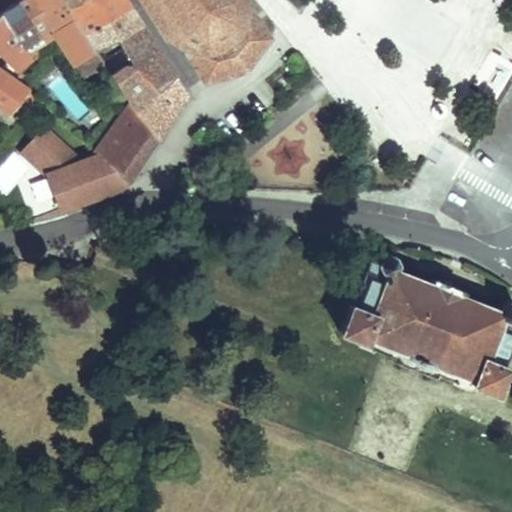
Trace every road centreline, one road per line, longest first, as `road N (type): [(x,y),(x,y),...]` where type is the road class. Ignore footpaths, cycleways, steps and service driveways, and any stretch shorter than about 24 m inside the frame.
road 1 (tertiary): [(154,203),(192,203),(511,261)]
road 2 (residential): [(154,203),(206,105),(253,78),(294,39)]
road 3 (tertiary): [(0,238),(69,229),(154,203)]
